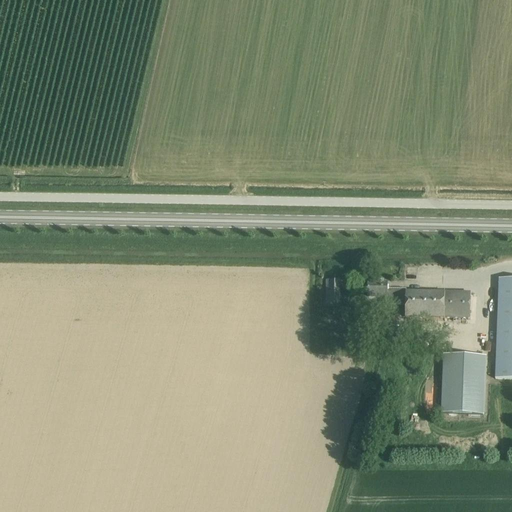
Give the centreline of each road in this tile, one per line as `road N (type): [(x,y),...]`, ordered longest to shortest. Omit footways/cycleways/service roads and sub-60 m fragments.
road 1 (primary): [(511,223),(0,215)]
road 2 (unclassified): [(0,197),(511,203)]
